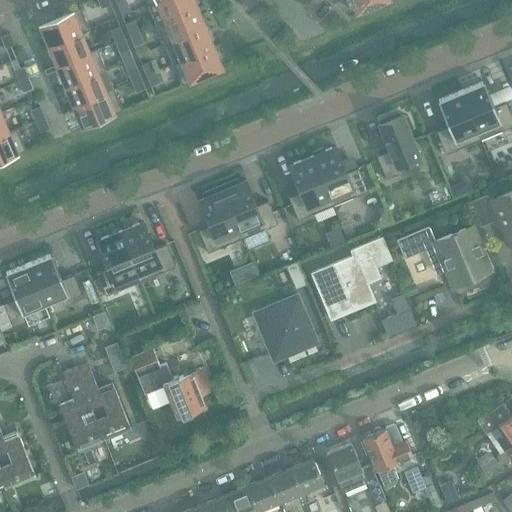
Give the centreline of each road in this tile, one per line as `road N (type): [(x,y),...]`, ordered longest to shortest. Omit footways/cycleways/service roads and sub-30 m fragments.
road 1 (residential): [(0,242),(511,29)]
road 2 (residential): [(271,445),(510,347)]
road 3 (residential): [(110,511),(271,445)]
road 4 (residential): [(79,511),(20,364)]
